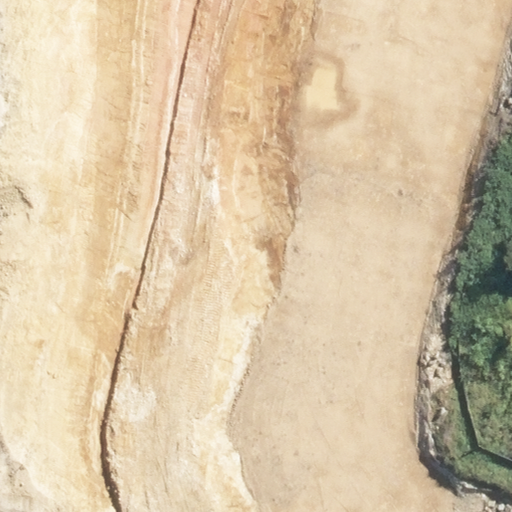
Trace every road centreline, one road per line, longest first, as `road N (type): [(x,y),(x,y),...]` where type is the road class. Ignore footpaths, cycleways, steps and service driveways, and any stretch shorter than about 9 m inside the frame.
road 1 (unknown): [(273,0),(166,511)]
road 2 (unknown): [(0,40),(249,92)]
